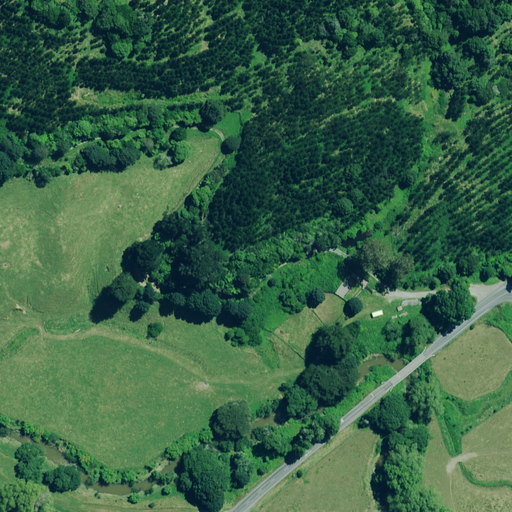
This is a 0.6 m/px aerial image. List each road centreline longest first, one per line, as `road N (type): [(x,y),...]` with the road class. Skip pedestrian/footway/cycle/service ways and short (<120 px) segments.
road 1 (tertiary): [(239,511),(507,284)]
road 2 (unknown): [(29,436),(60,484),(92,506),(206,511)]
